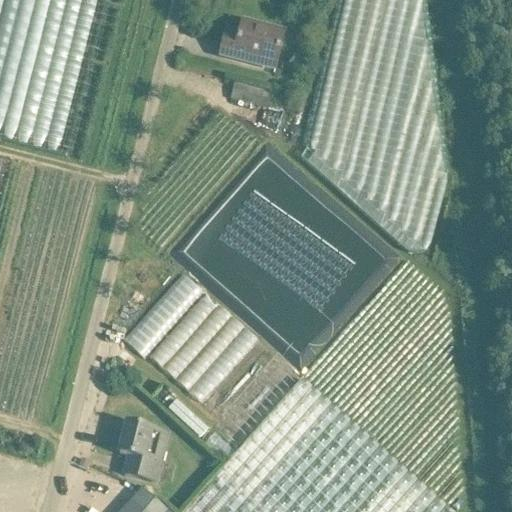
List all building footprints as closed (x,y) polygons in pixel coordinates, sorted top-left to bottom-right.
[(278,63),(280,54),(285,35),(243,24),(239,39),(227,36),(221,56),(248,63),(250,56),(278,63)] [(272,110),(275,94),(236,83),(232,100),(272,110)] [(125,339),(222,424),(279,359),(183,274),(125,339)] [(450,511),(302,381),(186,511),(165,511),(144,493),(126,511),(450,511)] [(168,436),(147,430),(128,425),(120,456),(129,458),(124,477),(156,485),(168,436)]
